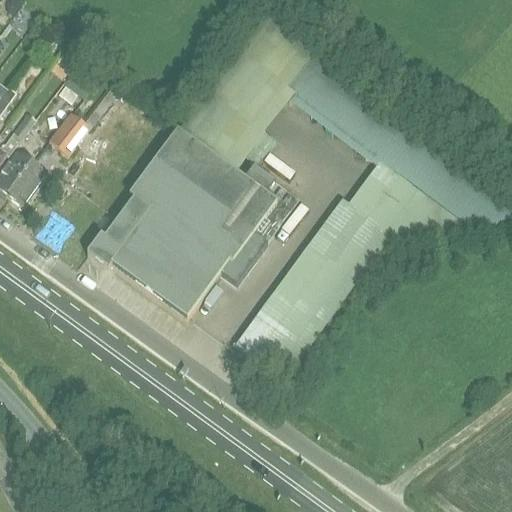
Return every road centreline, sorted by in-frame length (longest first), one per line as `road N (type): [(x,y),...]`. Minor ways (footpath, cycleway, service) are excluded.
road 1 (unclassified): [(387,511),(0,229)]
road 2 (primary): [(326,511),(0,271)]
road 3 (residential): [(81,511),(40,443),(0,403)]
